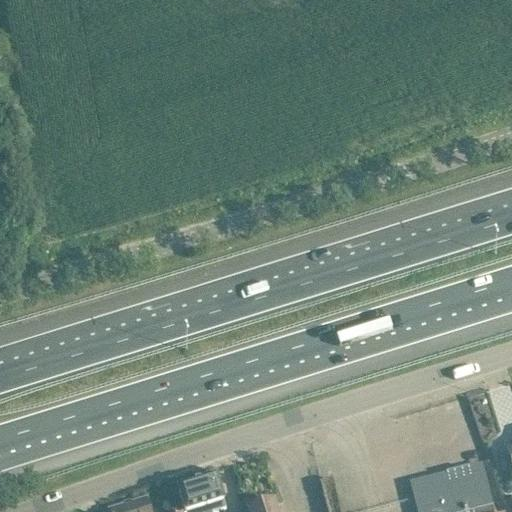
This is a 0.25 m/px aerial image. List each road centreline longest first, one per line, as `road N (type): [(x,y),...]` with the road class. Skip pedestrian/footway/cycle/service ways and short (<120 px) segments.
road 1 (motorway): [(511,217),(0,378)]
road 2 (motorway): [(0,440),(511,282)]
road 3 (unclassified): [(511,137),(0,294)]
road 4 (unclassified): [(22,511),(511,353)]
